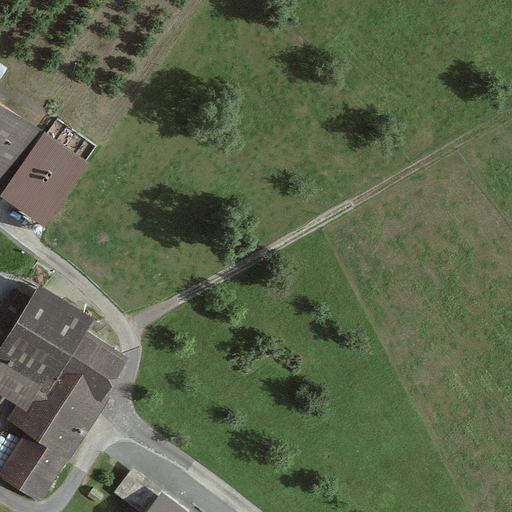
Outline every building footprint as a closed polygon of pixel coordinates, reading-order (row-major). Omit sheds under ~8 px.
[(0,179),(37,125),(0,99),(0,179)] [(86,158),(45,130),(5,188),(46,216),(86,158)] [(42,493),(127,352),(82,325),(91,311),(38,279),(0,342),(0,383),(23,397),(10,418),(28,429),(3,470),(42,493)] [(116,488),(145,511),(165,486),(136,463),(116,488)] [(189,511),(162,492),(147,511),(189,511)]
